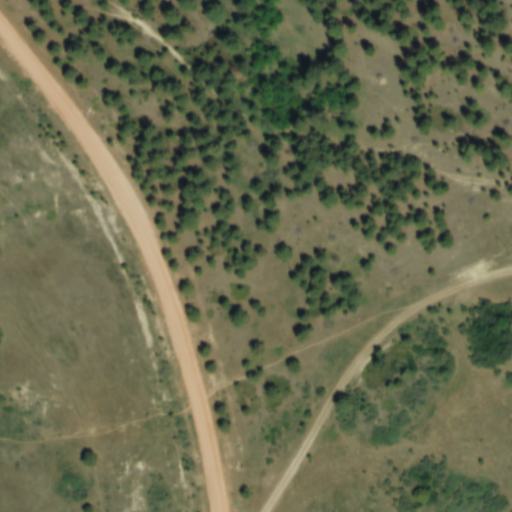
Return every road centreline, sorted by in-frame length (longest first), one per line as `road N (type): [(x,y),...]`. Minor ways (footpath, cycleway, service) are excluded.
road 1 (residential): [(0,21),(124,193),(199,395),(220,511)]
road 2 (track): [(511,267),(435,292),(377,333),(264,511)]
